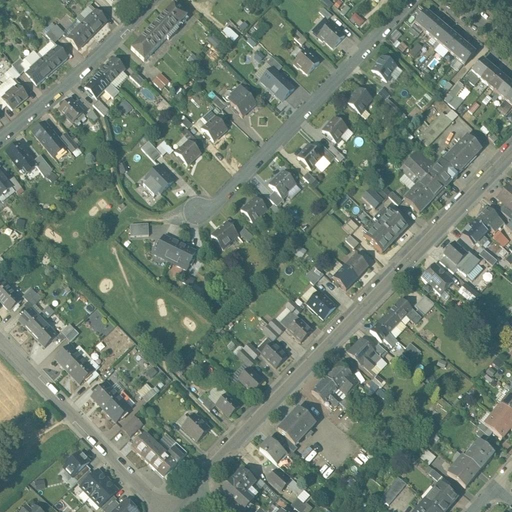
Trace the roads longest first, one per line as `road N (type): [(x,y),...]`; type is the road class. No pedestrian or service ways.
road 1 (residential): [(190,489),(511,147)]
road 2 (residential): [(208,210),(411,0)]
road 3 (residential): [(0,349),(161,511)]
road 4 (residential): [(0,141),(130,29)]
